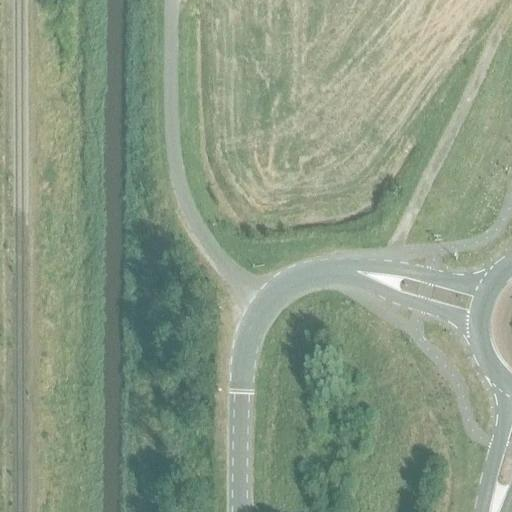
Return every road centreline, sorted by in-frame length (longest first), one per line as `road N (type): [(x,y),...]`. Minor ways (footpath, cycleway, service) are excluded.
road 1 (unclassified): [(257,298),(210,255),(180,205),(170,165),(169,0)]
road 2 (unclassified): [(240,511),(240,352),(257,298)]
road 3 (unclassified): [(491,285),(387,267),(358,273)]
road 4 (unclassified): [(358,273),(377,289),(478,328)]
road 5 (primary): [(506,383),(483,511)]
